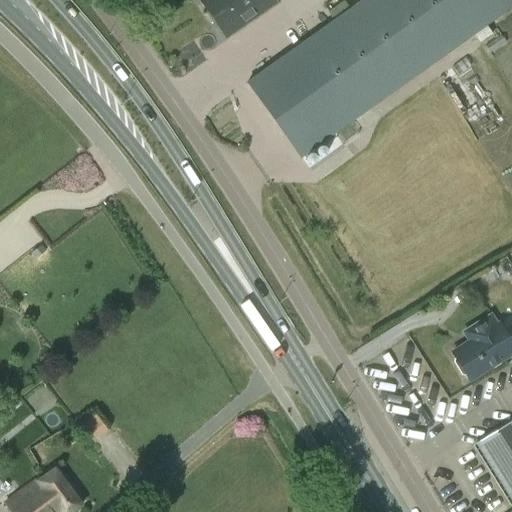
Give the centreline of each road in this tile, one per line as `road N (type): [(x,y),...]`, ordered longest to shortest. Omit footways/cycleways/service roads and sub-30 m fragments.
road 1 (unclassified): [(96,0),(220,173),(429,511)]
road 2 (residential): [(0,32),(113,152),(270,380)]
road 3 (primary): [(3,0),(241,279)]
road 4 (primary): [(241,279),(200,192),(135,93),(57,0)]
road 5 (primary): [(387,511),(241,279)]
